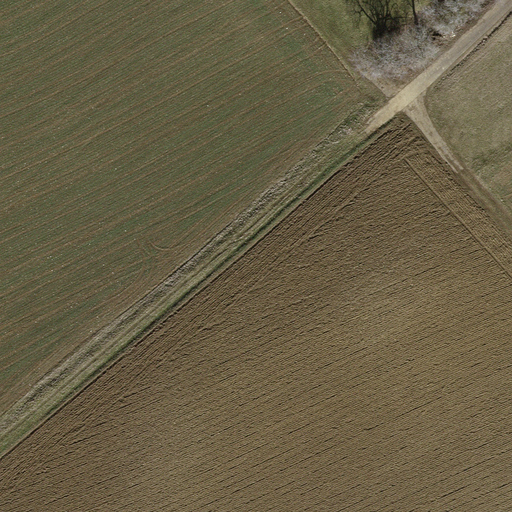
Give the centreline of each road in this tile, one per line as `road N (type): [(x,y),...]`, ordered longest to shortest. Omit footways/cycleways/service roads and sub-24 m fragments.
road 1 (track): [(0,429),(406,95),(511,215)]
road 2 (track): [(326,4),(406,95)]
